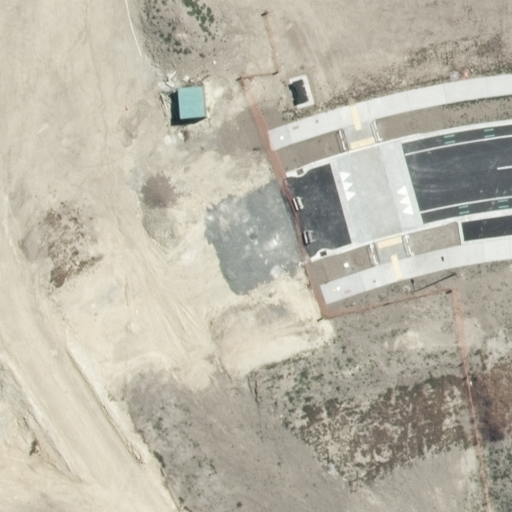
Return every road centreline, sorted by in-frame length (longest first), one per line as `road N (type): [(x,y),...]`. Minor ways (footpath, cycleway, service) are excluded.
road 1 (unknown): [(287,220),(140,290),(0,399)]
road 2 (residential): [(511,166),(287,220)]
